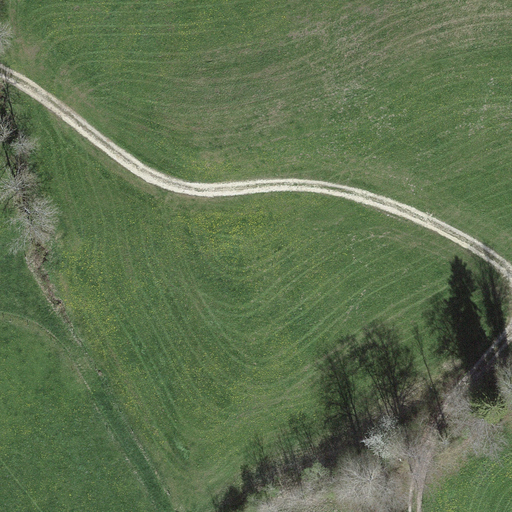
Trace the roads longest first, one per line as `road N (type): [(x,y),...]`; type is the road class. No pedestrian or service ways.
road 1 (track): [(511,278),(439,227),(357,198),(293,189),(209,195),(157,178),(30,83),(0,70)]
road 2 (track): [(414,511),(420,459),(439,416),(511,328)]
